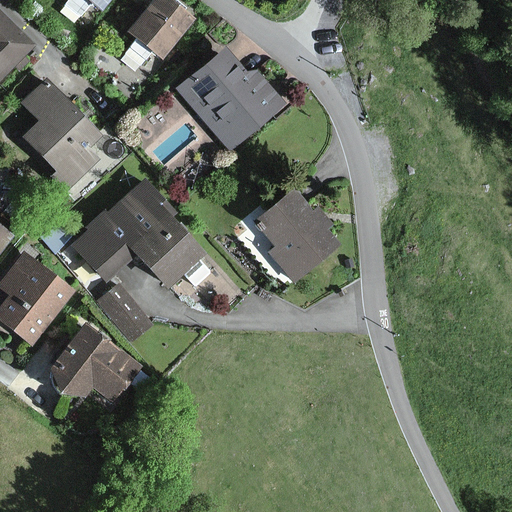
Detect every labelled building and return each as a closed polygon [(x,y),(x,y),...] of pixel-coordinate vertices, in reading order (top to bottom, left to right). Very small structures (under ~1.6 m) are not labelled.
[(108,0),(66,0),(64,3),(80,16),(89,4),(100,12),(108,0)] [(192,20),(167,0),(149,0),(124,32),(135,40),(124,53),(139,66),(150,52),(160,60),(192,20)] [(0,77),(33,46),(0,11),(0,77)] [(222,47),(174,90),(229,152),(284,103),(255,71),(244,71),(222,47)] [(101,136),(44,78),(18,103),(36,121),(20,136),(55,173),(50,177),(65,192),(99,160),(88,148),(101,136)] [(176,215),(142,178),(68,245),(102,282),(132,256),(172,219),(176,215)] [(339,247),(290,189),(257,216),(264,225),(259,233),(271,247),(265,252),(292,285),(339,247)] [(172,219),(132,256),(163,290),(183,272),(194,285),(208,272),(197,260),(204,254),(172,219)] [(0,250),(11,236),(0,227),(0,250)] [(0,322),(29,345),(71,292),(22,253),(0,281),(0,289),(8,295),(0,305),(0,322)] [(148,328),(116,289),(99,303),(131,342),(148,328)] [(135,368),(82,325),(46,369),(56,395),(82,397),(91,385),(109,400),(135,368)]
